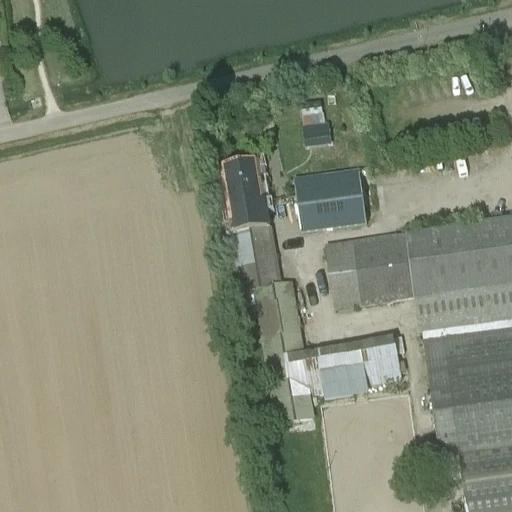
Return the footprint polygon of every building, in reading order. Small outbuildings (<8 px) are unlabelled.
[(325,116),(300,120),(305,149),(329,145),(325,116)] [(260,165),(218,172),(229,239),(231,239),(271,232),(260,165)] [(360,173),(293,182),(301,238),(367,228),(360,173)] [(511,221),(405,237),(325,248),(334,314),(414,304),(418,336),(511,323),(511,221)] [(271,232),(231,239),(240,296),(253,294),(272,404),(273,404),(277,427),(313,421),(309,398),(323,395),(402,382),(394,342),(303,357),(291,287),(281,289),(271,232)] [(511,511),(511,332),(424,344),(440,463),(459,461),(465,511),(511,511)]
